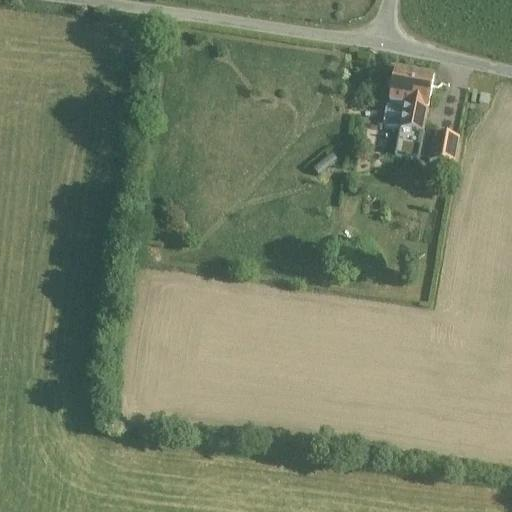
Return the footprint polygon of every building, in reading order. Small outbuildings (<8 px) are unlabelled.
[(433,84),(395,76),(389,109),(427,116),(433,84)] [(427,116),(389,109),(388,112),(386,112),(383,128),(385,129),(384,133),(399,135),(399,136),(423,141),(427,116)] [(423,141),(399,136),(394,161),(418,165),(418,163),(422,141),(423,141)] [(459,144),(434,140),(433,143),(429,165),(429,168),(454,172),(459,144)] [(433,143),(422,141),(418,163),(429,165),(433,143)]
